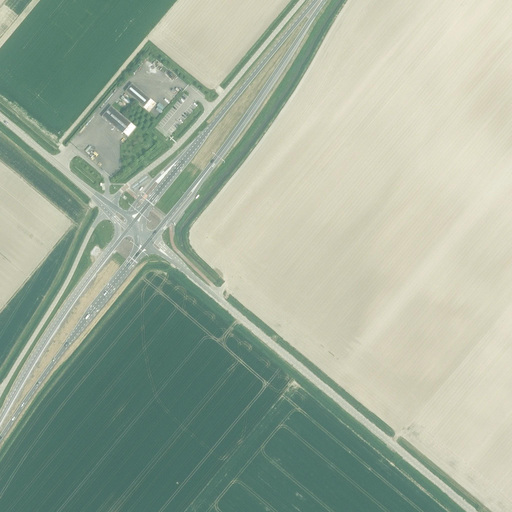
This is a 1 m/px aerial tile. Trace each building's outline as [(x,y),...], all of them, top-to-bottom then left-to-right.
[(155,104),(150,100),(132,84),(125,92),(149,112),(155,104)] [(120,98),(130,106),(131,105),(122,97),(120,98)] [(101,117),(122,134),(123,133),(128,137),(135,128),(111,106),(101,117)] [(172,126),(175,129),(181,123),(178,120),(172,126)] [(159,178),(149,189),(151,191),(161,181),(159,178)]
